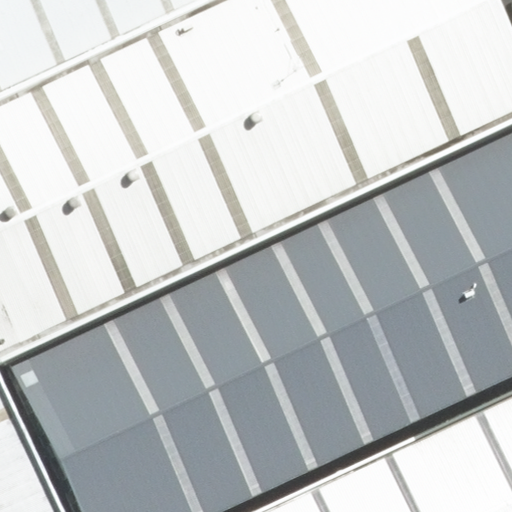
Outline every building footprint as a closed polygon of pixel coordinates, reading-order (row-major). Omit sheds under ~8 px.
[(0,383),(511,130),(511,77),(473,0),(200,0),(0,99),(0,383)] [(0,0),(0,99),(200,0),(0,0)] [(0,445),(33,511),(272,511),(511,393),(511,130),(0,383),(0,445)] [(511,511),(511,393),(272,511),(511,511)] [(0,511),(28,511),(0,455),(0,511)]
